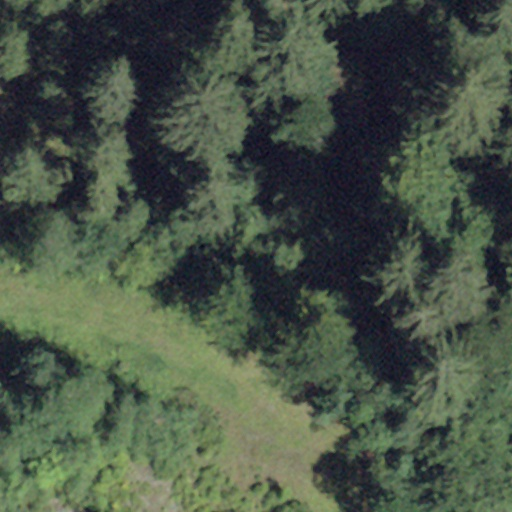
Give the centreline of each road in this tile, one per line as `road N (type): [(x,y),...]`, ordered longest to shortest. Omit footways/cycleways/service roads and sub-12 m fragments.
road 1 (track): [(342,511),(327,475),(254,410),(182,362),(44,306),(0,302)]
road 2 (track): [(511,218),(433,183),(397,138),(418,66),(474,0)]
